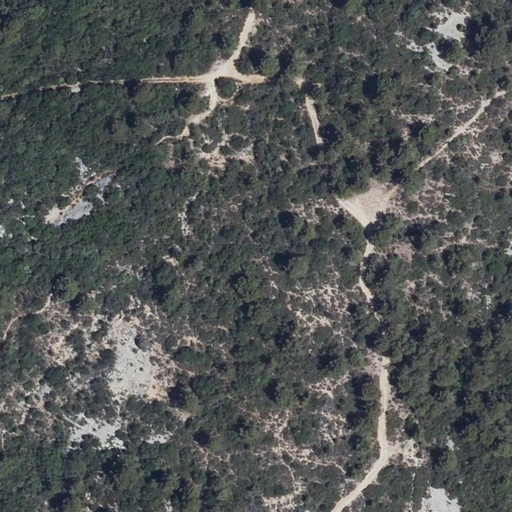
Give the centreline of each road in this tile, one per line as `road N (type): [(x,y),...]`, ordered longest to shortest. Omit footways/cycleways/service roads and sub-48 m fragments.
road 1 (track): [(366,238),(359,213),(322,180),(307,106),(283,81),(223,70),(258,0)]
road 2 (track): [(331,511),(382,451),(387,366),(381,323),(360,278),(366,238)]
road 3 (track): [(223,70),(177,80),(30,80),(0,95)]
